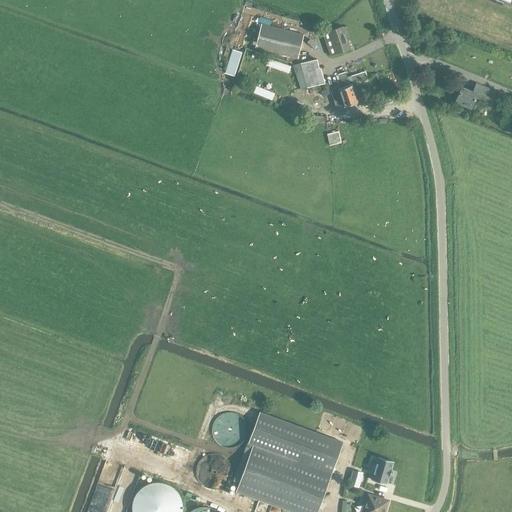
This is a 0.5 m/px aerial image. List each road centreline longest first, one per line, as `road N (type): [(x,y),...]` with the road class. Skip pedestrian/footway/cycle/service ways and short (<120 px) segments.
road 1 (unclassified): [(442,276),(436,163),(390,0)]
road 2 (residential): [(435,511),(447,470),(442,276)]
road 3 (track): [(167,313),(119,442)]
road 4 (track): [(115,440),(93,427),(0,405)]
